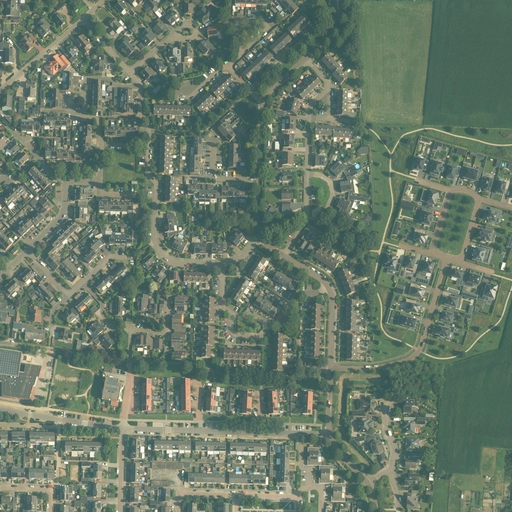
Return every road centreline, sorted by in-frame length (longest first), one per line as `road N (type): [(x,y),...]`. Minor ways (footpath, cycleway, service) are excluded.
road 1 (residential): [(304,60),(330,86),(308,107),(305,219),(283,256)]
road 2 (residential): [(26,251),(59,219),(67,183),(99,181),(100,144),(148,146)]
road 3 (residential): [(330,369),(376,368),(414,356),(447,257)]
road 4 (residential): [(222,265),(179,263),(158,250),(148,146)]
road 5 (residential): [(148,146),(141,86),(83,19)]
road 6 (tertiary): [(330,369),(331,293),(283,256)]
road 7 (tertiary): [(260,237),(262,102)]
road 8 (residential): [(124,257),(109,256),(68,294),(26,251)]
road 9 (residential): [(123,428),(0,410)]
